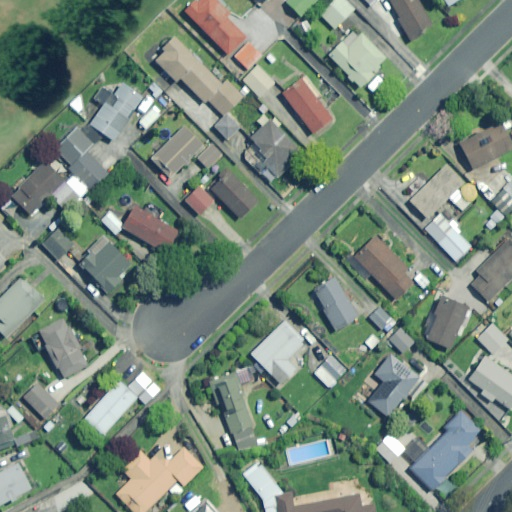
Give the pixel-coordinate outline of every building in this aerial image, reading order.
[(231,16),(214,0),(200,0),(186,14),(228,57),(247,38),(228,19),(231,16)] [(316,0),(291,0),(286,5),(299,18),(316,0)] [(353,12),(341,0),(332,0),(318,15),(333,31),(353,12)] [(433,25),(417,0),(387,0),(399,19),(396,20),(409,41),(433,25)] [(386,61),(361,36),(347,49),(341,43),(327,57),(360,90),(373,77),(371,75),(386,61)] [(222,87),(174,38),(161,51),(163,53),(154,62),(176,84),(179,81),(204,105),(222,87)] [(262,57),(249,43),(233,58),(246,71),(262,57)] [(274,85),(256,67),(241,81),(259,99),(274,85)] [(332,120),(301,80),(281,95),(312,136),(332,120)] [(143,98),(119,82),(88,126),(113,143),(143,98)] [(243,98),(227,83),(208,102),(223,118),(243,98)] [(81,100),(77,97),(69,106),(79,115),(84,110),(81,100)] [(239,130),(226,116),(213,128),(226,142),(239,130)] [(299,152),(270,121),(250,140),(255,146),(250,152),(276,180),(288,168),(286,165),(299,152)] [(203,147),(184,127),(150,161),(169,180),(203,147)] [(511,151),(511,147),(501,127),(487,134),(486,131),(458,145),(472,172),(511,151)] [(93,146),(77,130),(55,152),(70,167),(67,170),(90,193),(108,175),(85,153),(93,146)] [(221,157),(211,146),(196,159),(207,170),(221,157)] [(66,175),(68,173),(56,161),(54,164),(50,167),(45,162),(11,198),(31,218),(37,211),(43,217),(52,207),(46,202),(50,198),(65,213),(86,191),(73,178),(71,181),(66,175)] [(461,213),(471,203),(458,190),(464,185),(446,166),(408,202),(426,221),(448,199),(461,213)] [(257,203),(227,172),(215,184),(209,190),(239,221),(257,203)] [(213,202),(199,188),(184,203),(199,217),(213,202)] [(177,233),(135,207),(122,229),(163,255),(177,233)] [(122,227),(109,212),(100,221),(113,236),(122,227)] [(503,219),(496,212),(483,225),(490,232),(503,219)] [(471,249),(440,215),(424,230),(455,263),(471,249)] [(72,247),(57,232),(42,247),(57,262),(72,247)] [(130,268),(101,238),(79,259),(84,264),(79,268),(108,297),(121,283),(118,280),(130,268)] [(407,270),(375,240),(355,261),(397,301),(413,284),(403,274),(407,270)] [(511,279),(511,245),(508,242),(477,274),(480,278),(471,287),(488,304),(511,279)] [(21,278),(0,296),(0,334),(5,340),(44,304),(21,278)] [(357,319),(333,280),(313,293),(324,311),(322,313),(335,333),(357,319)] [(467,310),(441,298),(432,318),(435,320),(426,341),(449,351),(467,310)] [(392,322),(379,310),(369,320),(382,332),(392,322)] [(64,321),(39,333),(45,346),(43,347),(54,371),(58,369),(63,379),(88,367),(74,336),(72,337),(64,321)] [(304,344),(283,323),(250,356),(280,386),(295,371),(286,362),(304,344)] [(498,332),(492,325),(476,340),(491,356),(507,342),(498,332)] [(413,345),(398,329),(387,340),(401,356),(413,345)] [(379,344),(372,336),(364,344),(370,351),(379,344)] [(418,380),(390,357),(374,376),(382,383),(367,402),(386,418),(418,380)] [(345,372),(331,358),(313,375),(327,389),(345,372)] [(511,407),(511,378),(484,359),(468,382),(482,392),(479,395),(490,403),(493,400),(509,412),(511,407)] [(156,378),(146,369),(127,390),(118,382),(83,420),(102,437),(137,399),(145,407),(159,391),(151,384),(156,378)] [(243,370),(200,383),(205,398),(211,396),(215,408),(222,406),(237,456),(259,450),(239,386),(247,384),(243,370)] [(59,406),(37,385),(23,399),(44,421),(59,406)] [(481,434),(460,413),(444,429),(447,431),(408,471),(431,494),(471,453),(467,448),(481,434)] [(0,445),(12,442),(4,418),(0,419),(0,445)] [(404,451),(390,436),(374,450),(388,465),(404,451)] [(152,460),(149,463),(138,451),(119,469),(131,481),(116,496),(131,511),(146,511),(176,483),(182,489),(202,469),(182,450),(170,462),(157,460),(154,458),(152,460)] [(295,492),(281,495),(275,488),(277,486),(258,464),(243,477),(262,499),(264,511),(375,511),(371,489),(356,492),(354,479),(328,484),(329,491),(296,498),(295,492)] [(0,505),(30,491),(17,465),(0,474),(0,505)] [(195,511),(213,511),(206,503),(195,511)]
